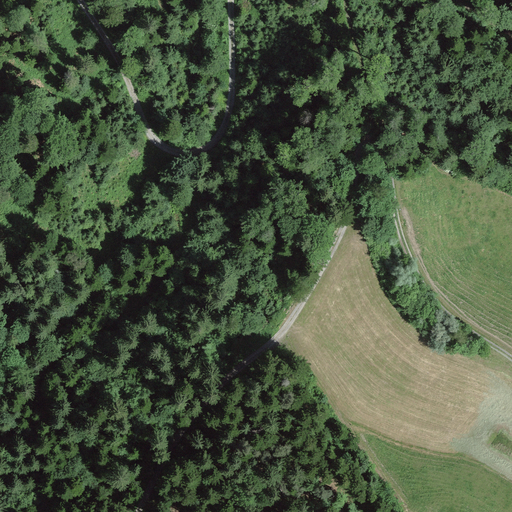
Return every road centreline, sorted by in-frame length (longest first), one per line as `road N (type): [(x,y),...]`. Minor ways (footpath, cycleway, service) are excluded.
road 1 (track): [(511,359),(427,298),(383,161),(365,143),(350,207),(301,295),(196,411),(138,491),(134,511)]
road 2 (track): [(227,0),(228,115),(209,148),(193,153),(157,142),(147,129),(123,68),(81,0)]
